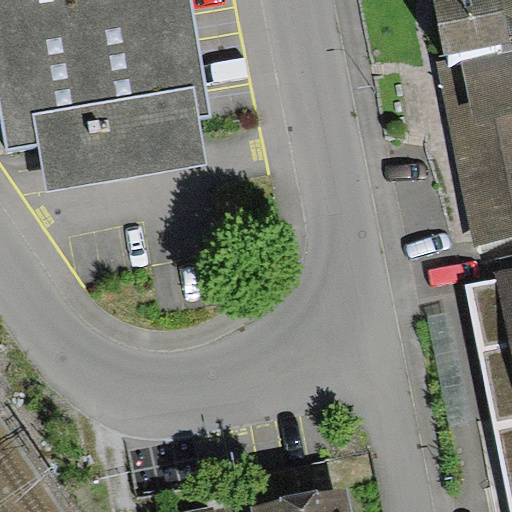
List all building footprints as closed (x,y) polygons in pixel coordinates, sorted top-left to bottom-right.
[(0,0),(0,107),(8,156),(39,151),(200,125),(214,123),(193,0),(0,0)] [(511,0),(469,0),(474,23),(501,18),(511,76),(446,89),(478,251),(511,244),(511,0)] [(435,30),(446,89),(511,76),(501,18),(474,23),(435,30)] [(200,125),(39,151),(47,198),(208,172),(200,125)] [(497,284),(468,290),(511,511),(511,275),(496,279),(497,284)] [(238,484),(243,507),(302,495),(298,472),(238,484)] [(350,511),(348,496),(271,511),(350,511)]
